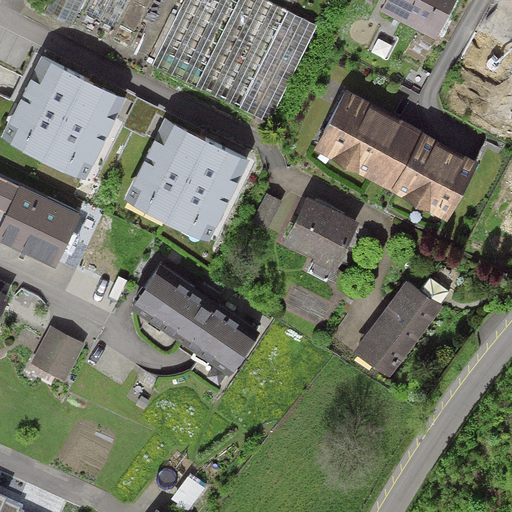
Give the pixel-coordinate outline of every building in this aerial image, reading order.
[(83,0),(49,0),(44,11),(71,25),(83,0)] [(127,0),(90,0),(84,14),(114,28),(127,0)] [(319,24),(268,0),(185,0),(153,69),(271,124),(319,24)] [(456,0),(389,0),(383,14),(437,40),(456,0)] [(511,66),(511,51),(476,33),(460,63),(502,85),(511,66)] [(114,87),(43,53),(9,122),(26,130),(21,141),(55,157),(60,149),(80,159),(114,87)] [(481,164),(348,92),(315,152),(448,224),(481,164)] [(155,109),(126,93),(112,121),(141,136),(155,109)] [(241,149),(169,114),(135,184),(152,192),(147,202),(182,219),(186,211),(206,220),(241,149)] [(82,216),(0,178),(0,245),(57,271),(82,216)] [(281,199),(267,192),(252,221),(266,229),(281,199)] [(361,222),(307,197),(283,246),(313,260),(308,270),(326,279),(331,269),(337,272),(361,222)] [(259,338),(160,270),(134,309),(233,377),(259,338)] [(443,307),(408,280),(354,352),(389,378),(443,307)] [(0,318),(10,297),(0,292),(0,318)] [(86,343),(52,325),(31,366),(64,383),(86,343)]
